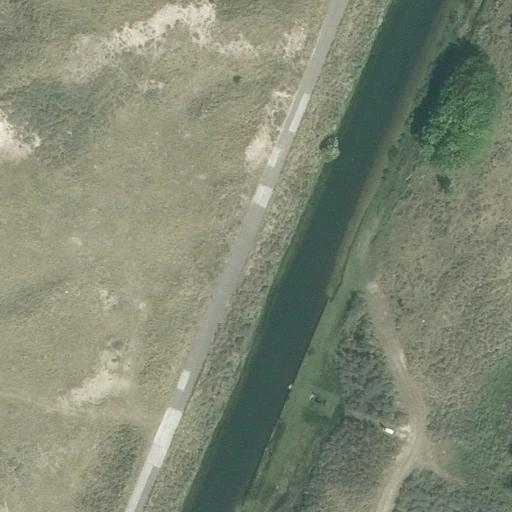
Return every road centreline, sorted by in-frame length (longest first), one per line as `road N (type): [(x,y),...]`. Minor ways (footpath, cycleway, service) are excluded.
road 1 (track): [(134,511),(337,0)]
road 2 (track): [(381,511),(417,423),(380,325),(364,248),(427,123)]
